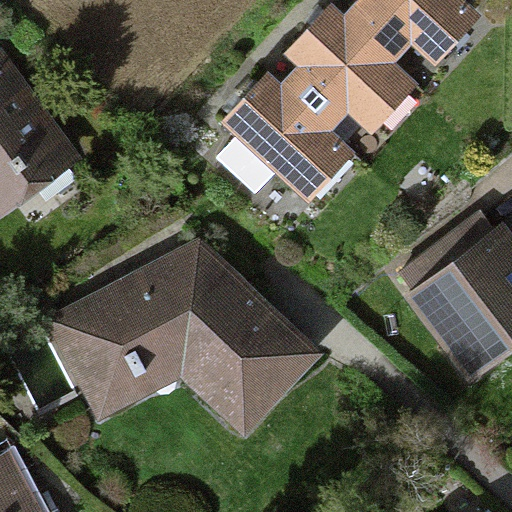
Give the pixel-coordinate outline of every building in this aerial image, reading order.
[(354,0),(343,13),(395,60),(410,43),(436,67),(483,16),(465,0),(354,0)] [(301,63),(283,82),(334,129),(349,112),(374,134),(420,83),(395,60),(343,13),(332,3),(288,51),(301,63)] [(0,238),(90,172),(9,63),(0,69),(0,238)] [(358,150),(334,129),(283,82),(268,68),(222,118),(312,201),(358,150)] [(511,370),(511,229),(500,239),(486,220),(420,269),(435,289),(407,311),(474,399),(511,370)] [(336,363),(205,249),(51,335),(105,436),(190,395),(256,453),(336,363)] [(37,511),(6,455),(0,457),(0,511),(37,511)]
